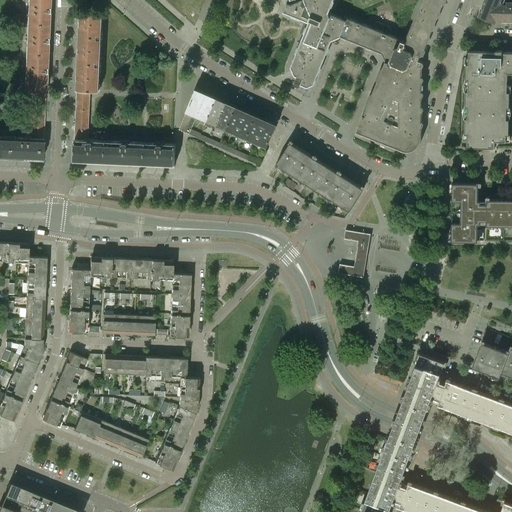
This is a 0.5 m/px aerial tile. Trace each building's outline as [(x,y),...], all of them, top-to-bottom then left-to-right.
[(48,80),(50,0),(28,0),(25,86),(42,87),(42,80),(48,80)] [(423,95),(420,94),(422,90),(422,83),(423,80),(420,79),(422,75),(422,68),(423,65),(420,64),(422,60),(419,59),(421,54),(422,55),(422,54),(421,53),(423,48),(425,47),(428,41),(426,40),(428,35),(430,34),(433,28),(431,27),(434,22),(435,22),(438,15),(437,15),(439,10),(441,9),(443,2),(442,2),(442,0),(304,0),(304,1),(303,1),(302,0),(297,0),(292,3),(287,1),(283,11),(308,21),(291,65),(294,74),(297,75),(294,83),(295,85),(298,86),(300,85),(301,83),(308,86),(314,83),(328,49),(327,48),(325,43),(331,41),(331,40),(340,36),(349,39),(349,38),(357,41),(357,43),(374,50),(375,48),(381,51),(385,61),(381,69),(383,70),(380,78),(378,77),(371,95),(372,95),(369,103),(368,103),(364,112),(366,113),(365,115),(363,114),(356,129),(361,131),(360,133),(378,140),(378,138),(388,142),(389,144),(402,149),(406,151),(408,151),(409,151),(410,151),(411,150),(413,150),(415,149),(416,148),(417,147),(418,146),(419,145),(420,144),(420,143),(421,141),(421,139),(422,136),(422,127),(423,125),(420,124),(422,120),(422,113),(423,110),(420,109),(422,105),(422,98),(423,95)] [(503,0),(485,0),(479,16),(495,22),(496,20),(501,20),(502,22),(511,21),(511,1),(506,2),(503,0)] [(80,9),(77,94),(99,95),(103,10),(80,9)] [(146,97),(169,98),(170,67),(131,32),(115,51),(145,77),(144,97),(146,97)] [(511,51),(502,52),(502,50),(496,50),(496,52),(486,51),(466,50),(466,58),(469,58),(469,63),(466,63),(466,79),(468,79),(468,91),(466,91),(465,106),(468,106),(468,118),(465,118),(465,133),(467,133),(467,139),(465,139),(464,146),(495,147),(495,146),(495,142),(495,140),(509,141),(509,139),(506,139),(506,134),(509,134),(509,119),(506,119),(507,107),(509,107),(509,92),(509,91),(507,91),(507,73),(511,72),(511,51)] [(206,121),(216,97),(196,89),(179,129),(189,133),(191,130),(197,116),(206,121)] [(77,94),(76,108),(98,109),(99,95),(77,94)] [(146,111),(168,112),(169,98),(146,97),(146,111)] [(226,129),(236,106),(216,97),(206,121),(226,129)] [(246,138),(256,115),(236,106),(226,129),(246,138)] [(76,108),(75,129),(97,130),(98,109),(76,108)] [(167,133),(168,112),(146,111),(145,132),(167,133)] [(266,147),(275,126),(276,124),(256,115),(246,138),(266,147)] [(210,138),(201,134),(199,138),(209,142),(210,138)] [(0,135),(0,155),(43,158),(44,137),(0,135)] [(167,142),(75,138),(74,163),(166,167),(167,142)] [(221,143),(210,138),(209,142),(219,147),(221,143)] [(300,180),(315,157),(290,141),(276,163),(276,164),(276,165),(281,167),(291,173),(296,176),(300,180)] [(240,151),(230,147),(228,151),(238,155),(240,151)] [(260,160),(256,158),(249,155),(248,159),(259,164),(260,160)] [(324,195),(339,172),(315,157),(300,180),(305,182),(320,191),(324,195)] [(350,210),(364,188),(339,172),(324,195),(330,197),(345,207),(349,211),(349,210),(350,210)] [(293,190),(297,184),(288,178),(284,183),(293,190)] [(478,199),(479,194),(479,182),(452,182),(451,182),(452,188),(452,211),(487,211),(487,199),(478,199)] [(401,247),(403,238),(333,226),(333,225),(300,219),(298,226),(236,216),(236,211),(223,209),(222,214),(100,193),(95,226),(293,259),(292,267),(325,273),(325,272),(395,283),(396,274),(400,274),(405,248),(401,247)] [(511,225),(511,198),(487,198),(487,199),(487,211),(486,223),(486,225),(487,225),(487,226),(493,225),(510,225),(511,225)] [(478,241),(478,223),(486,223),(487,211),(452,211),(451,234),(450,240),(451,240),(478,241)] [(28,255),(28,246),(28,243),(8,242),(7,260),(27,261),(28,261),(28,255)] [(44,297),(45,275),(46,256),(28,255),(28,261),(27,261),(26,296),(44,297)] [(110,275),(111,257),(90,256),(89,268),(89,275),(110,275)] [(130,276),(131,258),(111,257),(110,275),(130,276)] [(151,277),(152,259),(131,258),(130,276),(151,277)] [(172,272),(172,263),(173,260),(152,259),(151,277),(171,278),(172,272)] [(89,289),(89,275),(89,268),(71,268),(70,289),(89,289)] [(189,294),(190,285),(190,273),(172,272),(171,278),(171,293),(189,294)] [(88,310),(89,289),(70,289),(69,309),(88,310)] [(189,315),(189,304),(189,294),(171,293),(170,314),(189,315)] [(44,308),(44,297),(26,296),(25,307),(44,308)] [(43,318),(44,311),(44,308),(25,307),(25,308),(20,308),(20,316),(25,316),(25,317),(43,318)] [(87,331),(88,310),(69,309),(68,330),(87,331)] [(112,332),(113,313),(103,313),(102,331),(112,332)] [(123,332),(123,314),(113,313),(112,332),(123,332)] [(133,333),(134,314),(123,314),(123,332),(133,333)] [(144,333),(144,315),(134,314),(133,333),(144,333)] [(188,335),(188,325),(189,315),(170,314),(169,335),(188,335)] [(154,334),(155,315),(144,315),(144,333),(154,334)] [(43,329),(43,318),(25,317),(24,328),(43,329)] [(43,339),(43,331),(43,329),(24,328),(24,338),(43,339)] [(42,349),(42,343),(42,341),(43,339),(24,338),(24,340),(24,342),(23,345),(41,352),(42,349)] [(502,371),(509,351),(481,341),(472,366),(473,366),(472,367),(478,368),(489,372),(494,374),(499,377),(500,376),(502,372),(502,371)] [(37,362),(40,353),(41,352),(23,345),(19,355),(37,362)] [(511,345),(511,346),(509,351),(502,371),(502,372),(507,372),(511,374),(511,375),(511,377),(511,345)] [(83,368),(87,358),(69,351),(65,360),(83,368)] [(444,406),(453,381),(447,379),(447,380),(439,377),(445,361),(420,352),(419,352),(418,357),(404,396),(402,401),(400,403),(399,406),(400,406),(398,411),(396,417),(421,426),(423,421),(426,412),(431,400),(438,402),(438,404),(439,404),(438,405),(444,406)] [(113,373),(114,354),(104,354),(103,372),(113,373)] [(124,373),(125,354),(114,354),(113,373),(124,373)] [(134,374),(135,355),(125,354),(124,373),(134,374)] [(29,381),(37,362),(19,355),(11,374),(29,381)] [(145,374),(146,355),(135,355),(134,374),(145,374)] [(165,375),(166,356),(146,355),(145,374),(165,375)] [(186,376),(186,362),(187,357),(166,356),(165,375),(180,375),(186,376)] [(75,387),(83,368),(65,360),(58,379),(75,387)] [(21,400),(28,383),(29,381),(11,374),(3,393),(21,400)] [(197,398),(198,387),(198,376),(186,376),(180,375),(179,397),(197,398)] [(67,406),(75,387),(58,379),(49,399),(67,406)] [(471,416),(480,391),(453,381),(444,406),(460,412),(465,415),(471,416)] [(492,425),(501,399),(480,391),(471,416),(487,422),(492,425)] [(0,413),(13,419),(19,405),(21,400),(3,393),(0,401),(0,413)] [(197,408),(197,402),(197,398),(179,397),(178,404),(195,411),(197,408)] [(59,425),(67,406),(49,399),(42,418),(59,425)] [(511,403),(501,399),(492,425),(498,426),(511,431),(511,403)] [(188,431),(195,411),(178,404),(170,423),(188,431)] [(83,432),(91,415),(81,411),(74,428),(83,432)] [(93,436),(100,419),(91,415),(83,432),(93,436)] [(379,463),(403,472),(416,440),(419,432),(421,426),(396,417),(394,422),(392,428),(390,427),(390,430),(390,433),(388,438),(384,450),(380,455),(380,460),(379,463)] [(103,440),(110,423),(100,419),(93,436),(103,440)] [(112,444),(119,427),(110,423),(103,440),(112,444)] [(180,450),(187,433),(188,431),(170,423),(162,442),(180,450)] [(122,448),(129,430),(119,427),(112,444),(122,448)] [(131,452),(139,435),(129,430),(122,448),(131,452)] [(141,456),(148,438),(139,435),(131,452),(141,456)] [(172,469),(177,455),(180,450),(162,442),(155,461),(172,469)] [(411,510),(420,486),(409,482),(408,483),(401,480),(403,472),(379,463),(371,485),(403,497),(400,505),(399,506),(400,507),(400,508),(406,508),(411,510)] [(12,504),(20,485),(9,481),(2,499),(12,504)] [(23,508),(31,489),(20,485),(12,504),(23,508)] [(400,505),(403,497),(371,485),(364,503),(360,508),(362,509),(368,511),(388,511),(392,502),(400,505)] [(443,511),(449,497),(420,486),(411,510),(415,511),(443,511)] [(32,511),(33,511),(41,494),(31,489),(23,508),(32,511)] [(45,511),(52,498),(41,494),(33,511),(45,511)] [(460,511),(464,502),(449,497),(443,511),(460,511)] [(58,511),(62,502),(52,498),(45,511),(58,511)] [(511,511),(511,502),(505,500),(501,511),(500,511),(511,511)] [(70,511),(73,507),(62,502),(58,511),(70,511)] [(490,511),(464,502),(460,511),(490,511)] [(0,511),(19,511),(20,511),(0,503),(0,511)]
